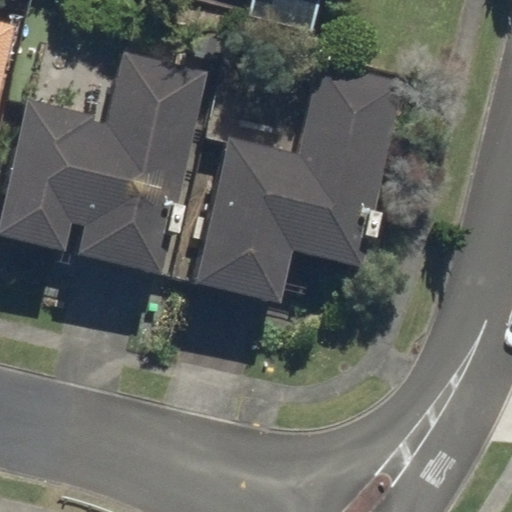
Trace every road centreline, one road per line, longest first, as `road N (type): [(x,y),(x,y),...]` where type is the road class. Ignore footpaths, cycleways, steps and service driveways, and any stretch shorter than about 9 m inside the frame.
road 1 (residential): [(511,202),(495,271),(453,375),(357,511)]
road 2 (residential): [(248,511),(155,451),(0,418)]
